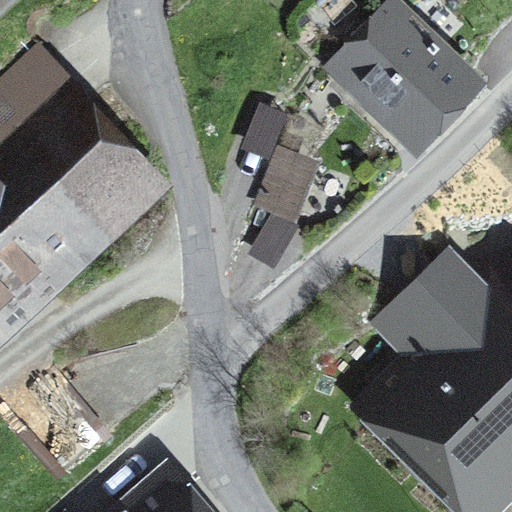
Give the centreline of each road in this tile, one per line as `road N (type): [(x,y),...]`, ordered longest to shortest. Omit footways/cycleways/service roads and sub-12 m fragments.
road 1 (residential): [(212,356),(377,223),(511,89)]
road 2 (unclassified): [(212,356),(202,239),(140,0)]
road 3 (unclassified): [(249,511),(220,454),(212,356)]
